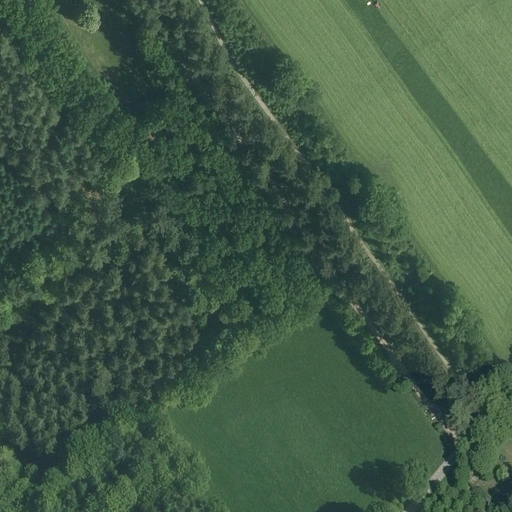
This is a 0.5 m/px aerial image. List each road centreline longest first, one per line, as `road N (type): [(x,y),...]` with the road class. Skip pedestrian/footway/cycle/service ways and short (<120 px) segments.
road 1 (track): [(458,450),(129,0)]
road 2 (track): [(185,75),(0,263)]
road 3 (tertiary): [(406,511),(511,390)]
